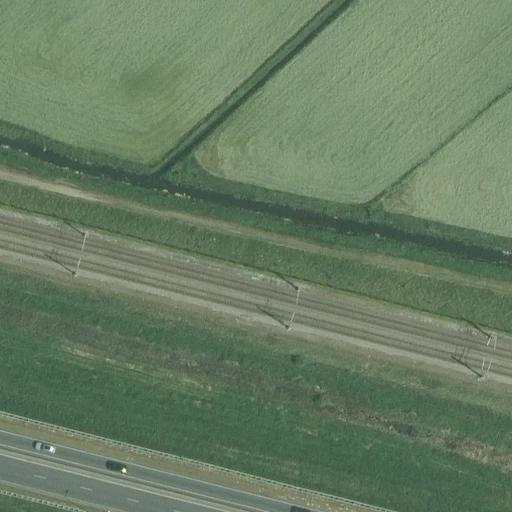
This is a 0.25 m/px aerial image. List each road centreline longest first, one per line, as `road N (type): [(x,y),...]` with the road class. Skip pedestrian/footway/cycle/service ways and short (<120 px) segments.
road 1 (trunk): [(288,511),(0,439)]
road 2 (trunk): [(0,466),(178,511)]
